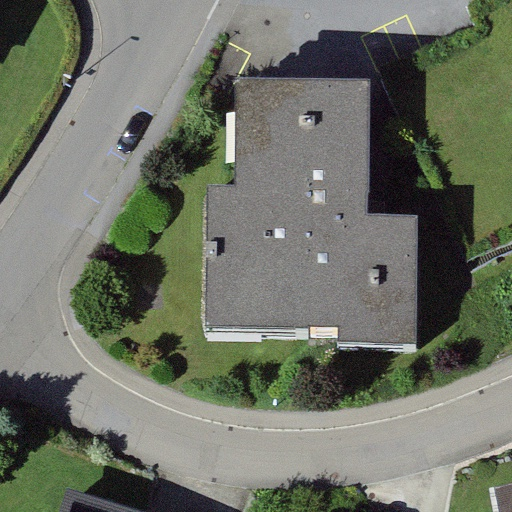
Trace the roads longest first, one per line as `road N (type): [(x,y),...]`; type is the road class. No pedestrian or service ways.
road 1 (residential): [(0,342),(140,425),(229,459),(318,460),(420,442),(511,406)]
road 2 (residential): [(0,303),(175,0)]
